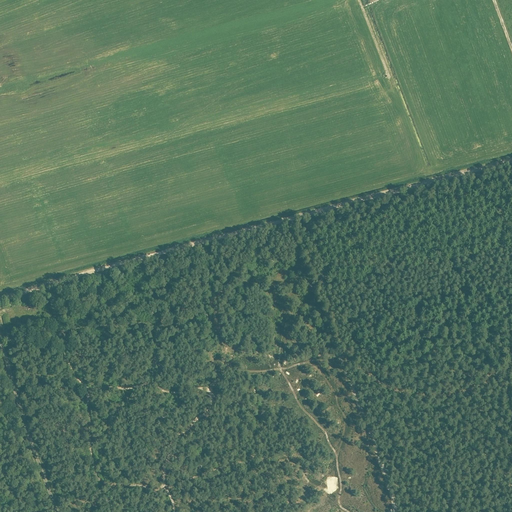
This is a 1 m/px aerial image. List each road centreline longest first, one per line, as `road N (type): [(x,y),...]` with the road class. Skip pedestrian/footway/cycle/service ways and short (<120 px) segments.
road 1 (track): [(0,299),(290,218)]
road 2 (track): [(290,218),(511,159)]
road 3 (unclassified): [(56,511),(0,343)]
